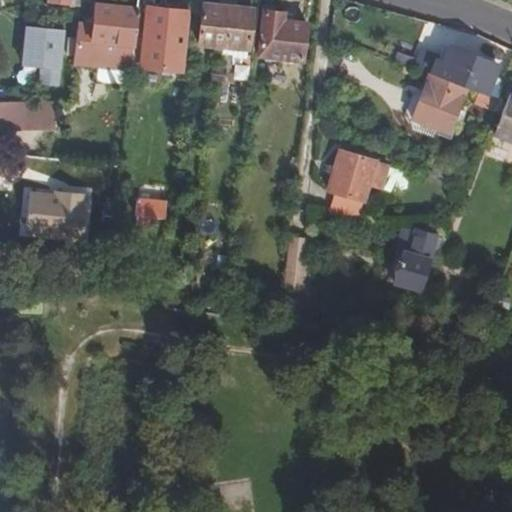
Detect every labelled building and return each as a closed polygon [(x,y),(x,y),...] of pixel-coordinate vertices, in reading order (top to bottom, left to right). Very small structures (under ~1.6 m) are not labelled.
[(197,42),(219,45),(221,45),(226,5),(201,2),(197,42)] [(73,65),(129,70),(136,8),(95,3),(94,10),(93,16),(77,15),(77,17),(73,65)] [(226,5),(221,45),(245,47),(250,8),(226,5)] [(142,41),(182,46),(187,11),(147,7),(142,41)] [(256,54),(301,59),(305,24),(281,20),(282,12),(262,9),(256,54)] [(44,29),(42,86),(59,87),(62,29),(44,29)] [(435,60),(429,72),(465,86),(479,92),(482,93),(494,64),(449,45),(442,63),(435,60)] [(211,72),(222,73),(223,65),(217,65),(212,64),(211,72)] [(211,80),(216,80),(221,81),(222,73),(211,72),(211,80)] [(429,72),(428,72),(411,115),(415,117),(434,124),(448,130),(453,116),(460,119),(464,110),(457,107),(465,86),(429,72)] [(19,97),(31,98),(32,88),(19,87),(19,97)] [(493,133),(511,139),(511,91),(509,91),(493,133)] [(496,98),(482,93),(479,92),(475,102),(492,109),(496,98)] [(55,117),(55,101),(0,99),(0,127),(40,129),(40,117),(55,117)] [(55,117),(40,117),(40,129),(56,130),(55,117)] [(434,124),(415,117),(412,123),(415,128),(431,134),(434,124)] [(316,149),(311,184),(341,192),(339,200),(364,207),(377,161),(342,149),(340,156),(316,149)] [(134,198),(132,215),(135,215),(134,223),(148,224),(149,217),(162,218),(165,202),(134,198)] [(396,276),(420,285),(437,237),(418,230),(411,251),(405,249),(396,276)] [(289,235),(284,283),(304,285),(309,237),(289,235)]
